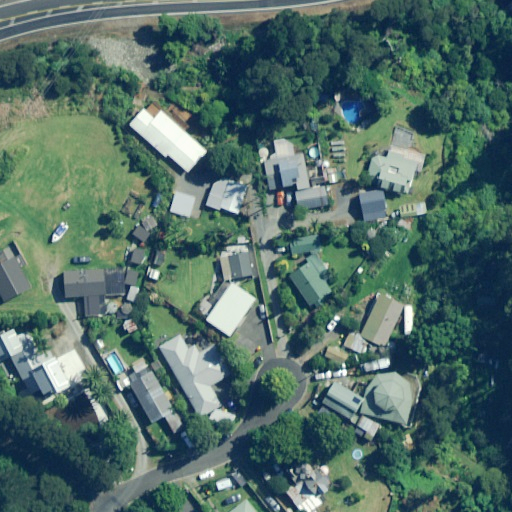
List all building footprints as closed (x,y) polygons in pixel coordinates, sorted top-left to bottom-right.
[(188,125),(196,117),(185,107),(178,115),(188,125)] [(161,112),(155,119),(144,110),(130,126),(165,157),(167,155),(188,173),(206,152),(161,112)] [(294,156),(290,139),(274,142),(277,159),(265,161),(271,190),(293,186),(298,211),(326,205),(322,186),(310,188),(303,154),(294,156)] [(409,196),(418,159),(389,152),(387,159),(373,156),(366,185),(409,196)] [(238,215),(249,187),(218,175),(206,205),(219,211),(220,208),(238,215)] [(365,223),(387,218),(381,191),(358,197),(365,223)] [(153,250),(155,235),(146,234),(144,249),(153,250)] [(293,256),(321,249),(318,235),(289,243),(293,256)] [(224,281),(254,275),(248,245),(232,249),(232,252),(218,255),(224,281)] [(161,266),(165,254),(156,251),(153,263),(161,266)] [(288,276),(310,307),(314,304),(317,308),(326,302),(323,297),(331,292),(310,261),(288,276)] [(103,295),(122,294),(121,267),(62,270),(64,298),(82,297),(83,317),(104,316),(103,295)] [(229,337),(255,300),(232,284),(206,321),(229,337)] [(385,348),(403,306),(379,295),(361,337),(385,348)] [(128,334),(138,330),(134,319),(123,323),(128,334)] [(28,332),(18,337),(14,329),(0,335),(0,362),(11,357),(30,395),(40,390),(45,400),(71,386),(53,350),(41,357),(28,332)] [(363,355),(369,342),(350,333),(344,346),(363,355)] [(215,343),(209,346),(206,341),(188,351),(180,336),(159,348),(199,417),(220,405),(209,386),(232,373),(215,343)] [(344,364),(347,354),(328,347),(325,357),(344,364)] [(361,373),(394,366),(392,358),(359,365),(361,373)] [(152,424),(174,411),(147,366),(117,384),(121,391),(129,386),(152,424)] [(364,401),(334,383),(322,405),(374,434),(383,419),(405,425),(413,394),(409,383),(400,375),(388,372),(377,376),(369,385),(364,401)] [(228,430),(234,417),(215,409),(209,422),(228,430)] [(318,450),(286,471),(296,485),(286,491),(299,511),(311,511),(327,501),(322,494),(339,483),(318,450)] [(259,511),(249,499),(232,511),(259,511)]
